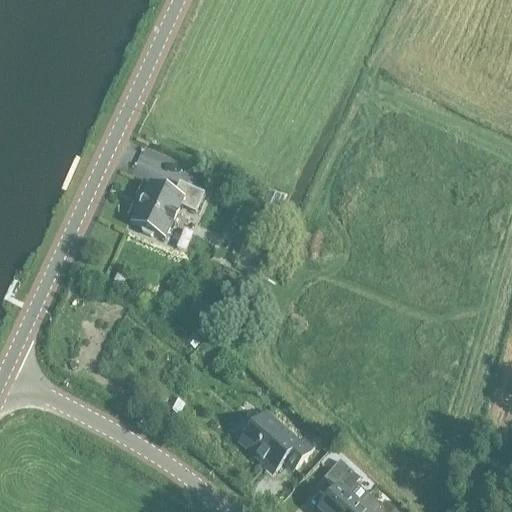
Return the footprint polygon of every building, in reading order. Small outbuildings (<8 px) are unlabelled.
[(174,196),(150,185),(131,225),(142,230),(142,234),(150,238),(154,236),(165,240),(172,225),(174,226),(179,216),(177,215),(181,207),(195,214),(204,196),(179,184),(174,196)] [(117,276),(114,283),(122,287),(126,279),(117,276)] [(295,472),(317,447),(307,439),(299,447),(292,441),(293,440),(278,426),(277,427),(266,418),(258,427),(257,425),(239,444),(266,468),(268,467),(275,474),(285,463),(295,472)] [(319,511),(354,511),(369,497),(359,488),(362,484),(340,463),(324,481),(337,493),(319,511)] [(369,497),(354,511),(394,511),(385,504),(381,508),(369,497)]
